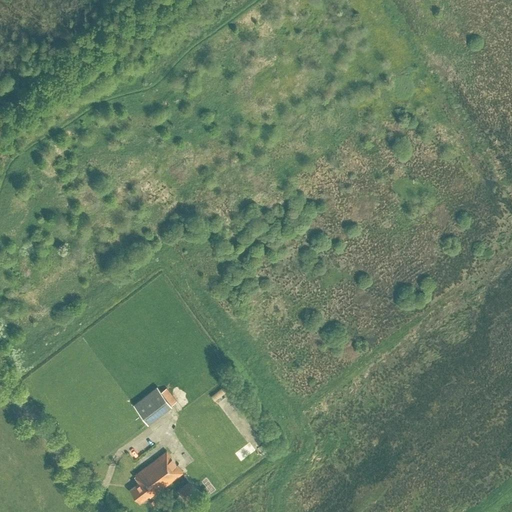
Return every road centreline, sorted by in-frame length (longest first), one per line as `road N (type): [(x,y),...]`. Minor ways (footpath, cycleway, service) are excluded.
road 1 (unclassified): [(0,123),(162,0)]
road 2 (tertiary): [(103,511),(0,375)]
